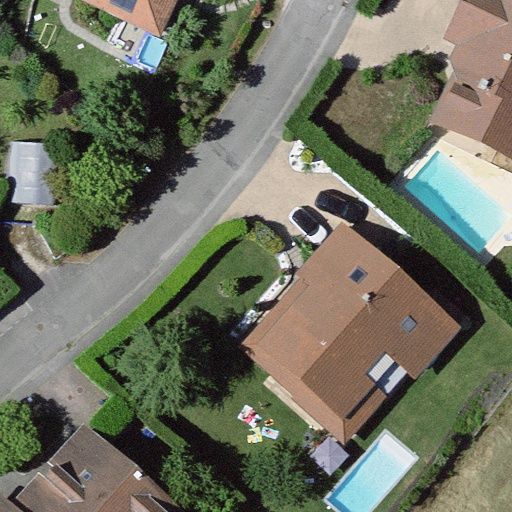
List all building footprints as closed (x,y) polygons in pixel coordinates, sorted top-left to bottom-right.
[(85,0),(157,35),(173,0),(85,0)] [(511,0),(472,0),(455,37),(480,49),(444,124),(501,152),(511,147),(511,0)] [(27,140),(25,200),(71,201),(73,142),(27,140)] [(511,147),(501,152),(511,156),(511,147)] [(425,309),(345,237),(309,278),(323,291),(312,304),(305,297),(263,344),(311,388),(300,400),(334,431),(371,388),(383,399),(390,405),(452,333),(450,331),(461,319),(437,296),(425,309)] [(263,344),(252,357),(300,400),(311,388),(263,344)] [(371,388),(334,431),(347,442),(383,399),(371,388)] [(0,511),(169,511),(89,440),(24,511),(10,511),(4,506),(0,509),(0,511)]
